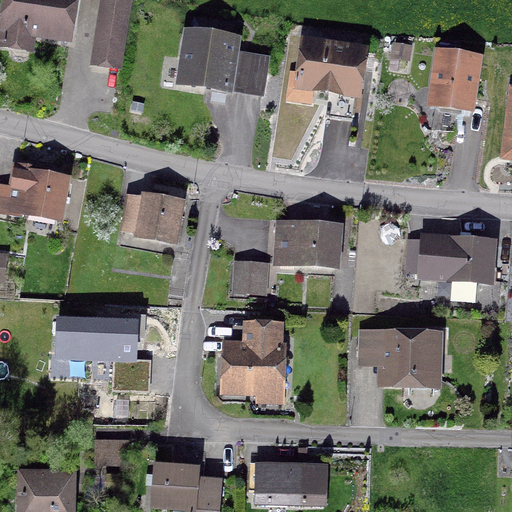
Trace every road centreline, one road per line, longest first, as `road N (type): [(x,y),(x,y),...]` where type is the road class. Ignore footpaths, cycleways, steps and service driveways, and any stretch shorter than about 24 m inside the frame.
road 1 (residential): [(212,175),(186,373),(195,414),(231,430),(511,439)]
road 2 (residential): [(511,211),(212,175)]
road 3 (residential): [(212,175),(0,121)]
